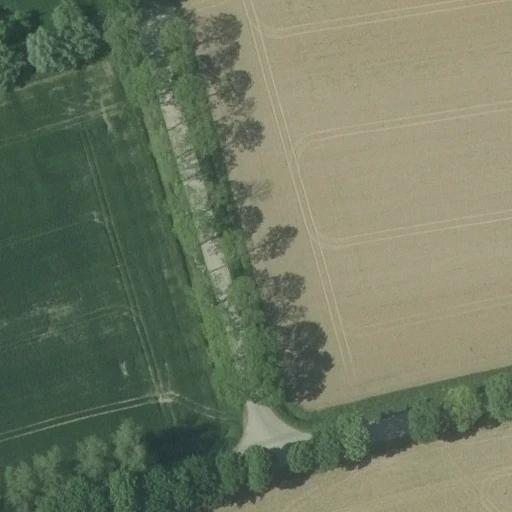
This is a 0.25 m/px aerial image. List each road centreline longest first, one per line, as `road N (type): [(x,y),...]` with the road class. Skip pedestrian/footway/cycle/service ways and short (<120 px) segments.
road 1 (unclassified): [(270,462),(135,0)]
road 2 (unclassified): [(270,462),(511,399)]
road 3 (unclassified): [(94,511),(270,462)]
